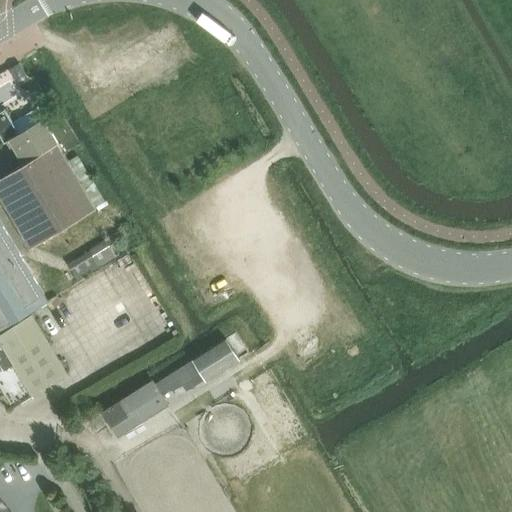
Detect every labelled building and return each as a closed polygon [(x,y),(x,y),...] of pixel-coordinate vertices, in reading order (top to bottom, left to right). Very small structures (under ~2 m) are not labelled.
[(18,62),(9,68),(18,82),(25,82),(27,77),(18,62)] [(5,107),(0,109),(0,135),(5,143),(10,140),(23,162),(58,142),(37,106),(13,121),(5,107)] [(23,162),(0,175),(0,195),(30,246),(106,200),(78,153),(68,159),(58,142),(23,162)] [(0,328),(48,300),(0,218),(0,328)] [(0,386),(11,405),(68,372),(33,313),(0,331),(0,386)] [(153,378),(101,410),(117,436),(169,404),(162,392),(165,390),(166,393),(183,383),(186,389),(204,378),(205,380),(240,358),(226,337),(156,381),(153,378)] [(9,511),(0,496),(0,511),(9,511)]
